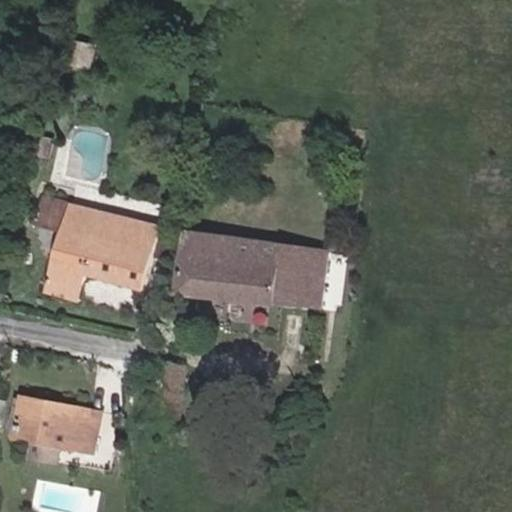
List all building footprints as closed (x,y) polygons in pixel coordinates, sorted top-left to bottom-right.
[(92,68),(96,47),(75,42),(71,62),(92,68)] [(53,159),(58,140),(42,136),(37,155),(53,159)] [(147,291),(165,227),(46,198),(39,224),(65,231),(48,292),(82,302),(90,274),(147,291)] [(227,298),(233,237),(188,232),(180,293),(227,298)] [(324,309),(331,252),(233,237),(227,298),(324,309)] [(181,419),(188,368),(161,364),(153,415),(181,419)] [(87,434),(91,411),(27,398),(27,400),(19,399),(13,428),(22,430),(20,438),(37,442),(34,457),(62,462),(65,447),(96,453),(99,437),(87,434)] [(99,437),(103,413),(91,411),(87,434),(99,437)]
